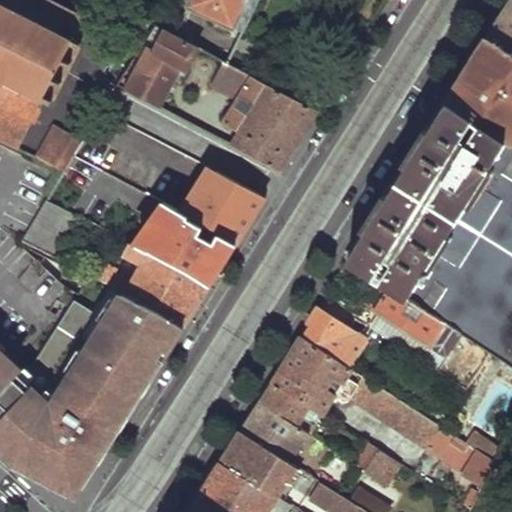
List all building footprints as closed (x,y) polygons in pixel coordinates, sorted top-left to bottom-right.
[(0,0),(0,107),(29,123),(41,99),(48,103),(79,42),(73,39),(84,19),(46,0),(0,0)] [(183,0),(240,28),(254,0),(183,0)] [(511,0),(508,0),(501,12),(487,35),(494,40),(511,51),(511,0)] [(160,25),(167,29),(174,17),(154,7),(147,18),(160,25)] [(121,87),(161,108),(183,68),(191,72),(203,47),(167,29),(160,25),(148,48),(145,47),(121,87)] [(446,101),(471,118),(482,99),(481,98),(479,95),(478,92),(480,88),(482,86),(478,81),(484,71),(477,66),(494,40),(487,35),(469,63),(446,101)] [(471,118),(500,138),(511,118),(511,51),(494,40),(477,66),(484,71),(478,81),(482,86),(480,88),(478,92),(479,95),(481,98),(482,99),(471,118)] [(214,85),(236,96),(248,71),(227,59),(214,85)] [(227,142),(280,169),(291,151),(319,107),(248,71),(236,96),(224,120),(237,127),(227,142)] [(486,351),(511,367),(511,145),(500,138),(471,118),(446,101),(407,161),(345,259),(378,280),(486,351)] [(0,142),(14,149),(29,123),(0,107),(0,142)] [(60,173),(80,140),(50,123),(30,158),(33,159),(60,173)] [(177,211),(186,216),(213,173),(205,168),(177,211)] [(186,216),(236,241),(250,218),(265,195),(215,169),(213,173),(186,216)] [(127,244),(208,285),(236,241),(186,216),(177,211),(142,194),(139,202),(182,225),(166,251),(132,234),(127,244)] [(21,243),(47,256),(71,216),(44,202),(22,241),(21,243)] [(108,287),(184,325),(208,285),(127,244),(121,253),(141,265),(128,286),(114,278),(108,287)] [(417,357),(463,387),(486,351),(378,280),(364,303),(426,344),(417,357)] [(0,451),(10,460),(77,497),(101,458),(95,455),(103,442),(108,446),(146,385),(164,357),(157,353),(172,329),(179,333),(184,325),(108,287),(107,286),(91,311),(73,299),(26,374),(0,349),(0,451)] [(355,316),(417,357),(426,344),(364,303),(355,316)] [(298,334),(345,364),(363,337),(316,307),(298,334)] [(164,357),(179,333),(172,329),(157,353),(164,357)] [(309,406),(321,414),(335,390),(456,469),(455,471),(479,486),(492,460),(464,442),(345,364),(298,334),(269,381),(309,406)] [(257,399),(298,425),(309,406),(269,381),(257,399)] [(238,429),(288,462),(307,431),(298,425),(257,399),(238,429)] [(474,428),(464,442),(492,460),(499,444),(474,428)] [(219,459),(276,494),(294,466),(288,462),(238,429),(219,459)] [(95,455),(101,458),(108,446),(103,442),(95,455)] [(364,467),(385,481),(397,462),(375,448),(364,467)] [(219,459),(198,492),(233,511),(288,511),(293,504),(276,494),(219,459)] [(351,466),(355,470),(359,465),(354,461),(351,466)] [(366,511),(348,500),(319,482),(310,497),(333,511),(366,511)] [(348,500),(366,511),(382,511),(385,508),(355,488),(348,500)] [(233,511),(198,492),(185,511),(233,511)]
